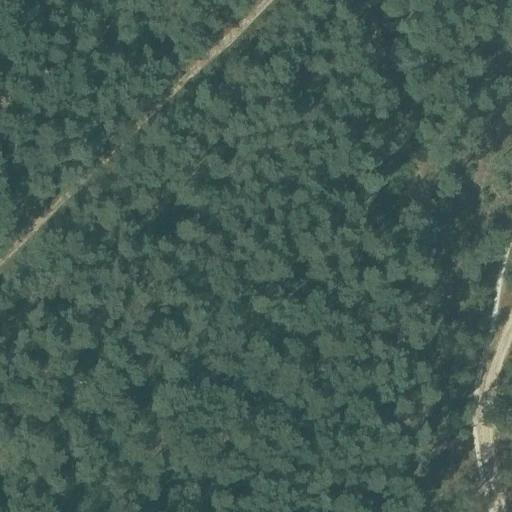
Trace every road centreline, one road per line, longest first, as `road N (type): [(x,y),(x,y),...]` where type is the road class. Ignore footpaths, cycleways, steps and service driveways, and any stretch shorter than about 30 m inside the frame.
road 1 (track): [(480,377),(365,0)]
road 2 (track): [(278,0),(0,268)]
